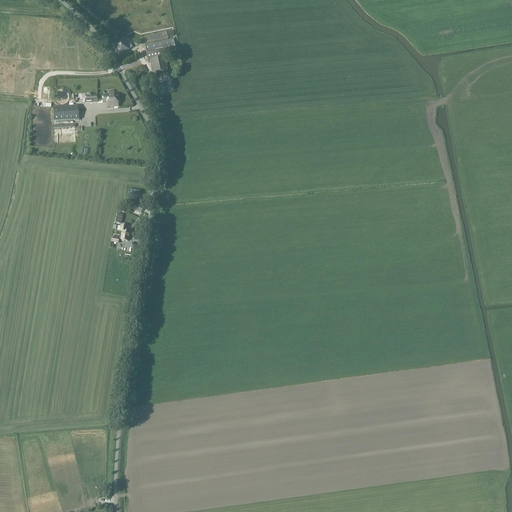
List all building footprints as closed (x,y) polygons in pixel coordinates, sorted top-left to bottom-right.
[(123,38),(112,44),(118,57),(127,52),(126,51),(130,49),(129,49),(132,48),(127,39),(125,40),(123,38)] [(171,40),(145,45),(148,61),(150,60),(151,62),(153,74),(167,71),(165,57),(177,55),(173,39),(171,40)] [(143,66),(135,70),(139,77),(147,73),(143,66)] [(102,95),(98,95),(98,103),(102,102),(102,105),(106,105),(107,109),(119,108),(119,103),(120,102),(120,99),(118,98),(118,94),(102,95)] [(98,95),(85,95),(86,103),(98,103),(98,95)] [(54,122),(79,121),(78,107),(53,108),(54,122)] [(135,204),(132,210),(140,214),(143,208),(135,204)] [(118,226),(117,230),(122,231),(120,240),(129,242),(130,237),(130,236),(130,232),(127,232),(128,227),(125,227),(125,225),(122,224),(122,226),(120,226),(120,227),(118,226)]
